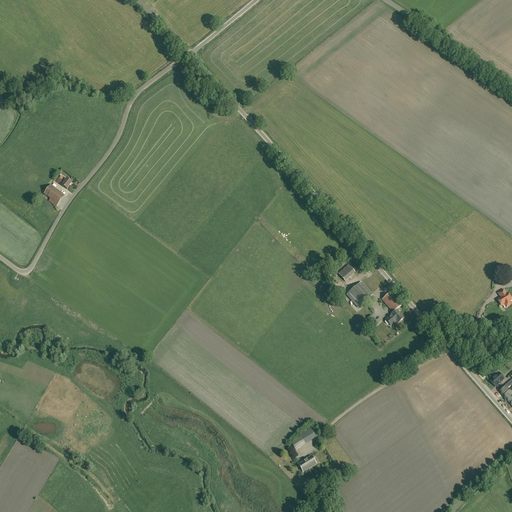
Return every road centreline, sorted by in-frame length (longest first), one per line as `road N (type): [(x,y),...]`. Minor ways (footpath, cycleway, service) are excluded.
road 1 (unclassified): [(511,423),(188,54)]
road 2 (unclassified): [(0,257),(28,271),(117,138),(131,99),(188,54)]
road 3 (unclassified): [(511,85),(387,0)]
